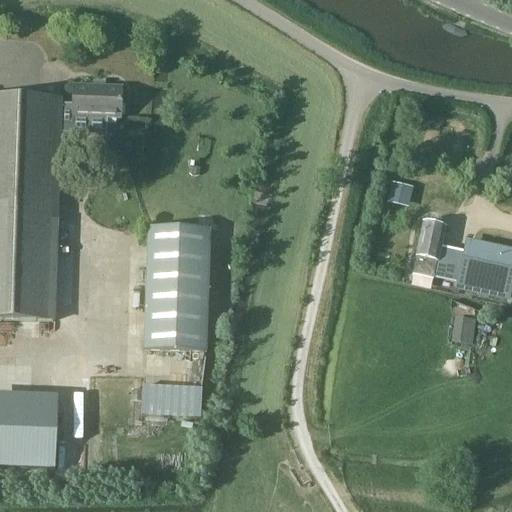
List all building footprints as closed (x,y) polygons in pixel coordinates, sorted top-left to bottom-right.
[(0,100),(0,321),(53,323),(59,132),(71,132),(72,133),(88,133),(89,133),(89,120),(105,120),(120,121),(121,89),(73,87),(72,107),(60,107),(60,103),(0,100)] [(389,183),(384,202),(406,207),(410,187),(389,183)] [(417,258),(413,276),(434,280),(435,274),(459,279),(457,288),(508,299),(511,283),(511,257),(466,248),(463,258),(439,253),(444,229),(422,225),(416,258),(417,258)] [(148,230),(144,351),(205,354),(209,232),(148,230)] [(457,325),(454,343),(470,346),(473,327),(472,327),(457,325)] [(0,468),(54,471),(56,424),(0,421),(0,468)]
